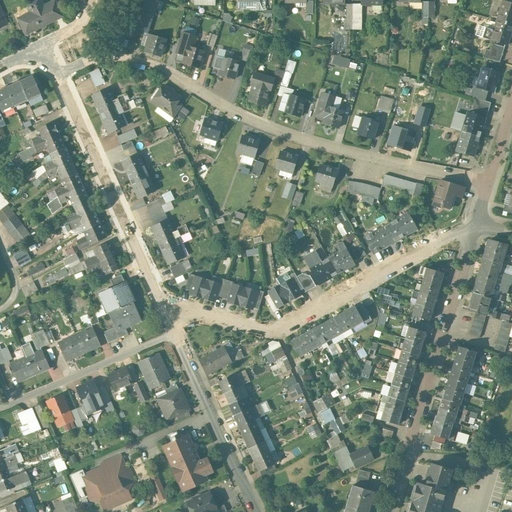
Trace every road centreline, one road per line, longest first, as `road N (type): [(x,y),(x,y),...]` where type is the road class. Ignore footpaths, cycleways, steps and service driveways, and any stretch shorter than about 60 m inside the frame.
road 1 (residential): [(490,183),(323,147),(242,117),(158,67),(93,61),(60,73)]
road 2 (residential): [(167,308),(285,326),(480,217)]
road 3 (residential): [(390,511),(480,217)]
road 4 (residential): [(167,308),(60,73)]
road 5 (residential): [(259,511),(178,331)]
road 6 (residential): [(0,409),(178,331)]
